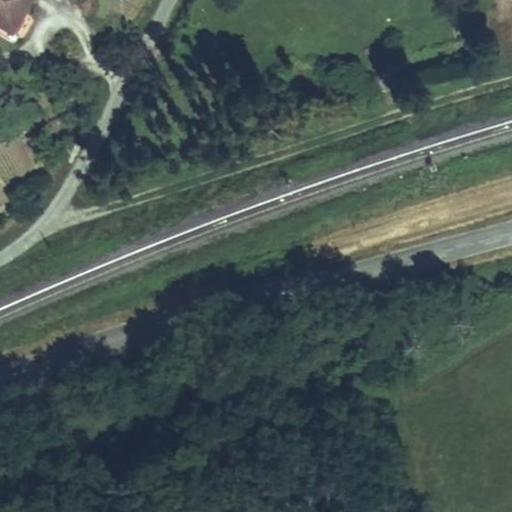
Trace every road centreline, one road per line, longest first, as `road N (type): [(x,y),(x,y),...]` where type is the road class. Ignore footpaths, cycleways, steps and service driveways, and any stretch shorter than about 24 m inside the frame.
road 1 (track): [(511,313),(405,336),(365,374),(322,399),(231,391),(168,405),(0,478)]
road 2 (tertiary): [(511,233),(160,324),(0,379)]
